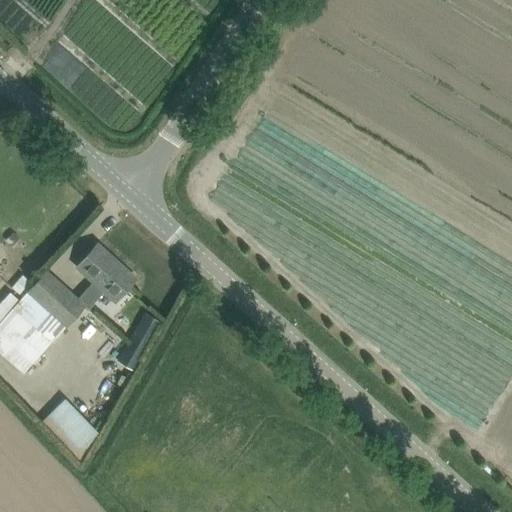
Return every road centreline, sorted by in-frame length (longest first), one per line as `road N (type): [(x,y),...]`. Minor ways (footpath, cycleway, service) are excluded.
road 1 (tertiary): [(485,511),(132,196)]
road 2 (tertiary): [(132,196),(258,0)]
road 3 (tertiary): [(132,196),(0,68)]
